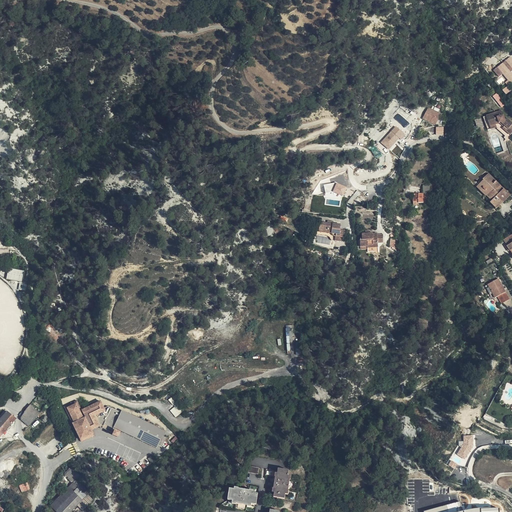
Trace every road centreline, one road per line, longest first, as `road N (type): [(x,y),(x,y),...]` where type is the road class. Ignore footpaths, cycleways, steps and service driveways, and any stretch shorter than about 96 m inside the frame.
road 1 (residential): [(58,0),(113,10),(152,32),(219,26),(233,34),(236,57),(218,78),(214,100),(222,123),(249,134),(333,118),(337,125),(295,142),(296,151),(364,147),(370,156),(351,167),(351,179),(364,189),(383,187),(410,145),(441,136),(474,147),(511,185)]
road 2 (residential): [(49,385),(155,405),(181,421),(225,388),(294,365),(292,331)]
